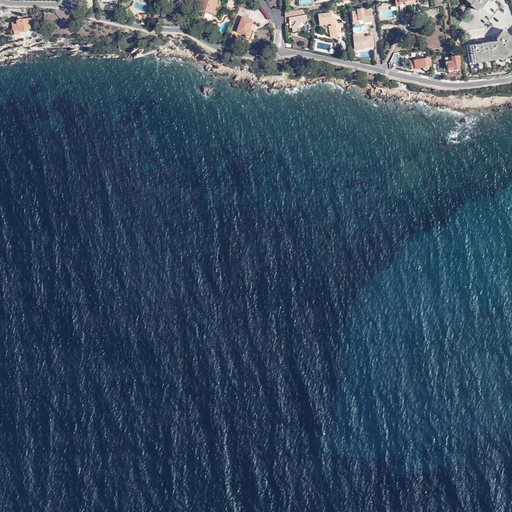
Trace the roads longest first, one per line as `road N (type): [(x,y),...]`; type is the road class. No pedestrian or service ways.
road 1 (tertiary): [(0,1),(187,30),(230,52),(279,53)]
road 2 (tertiary): [(279,53),(430,82),(511,78)]
